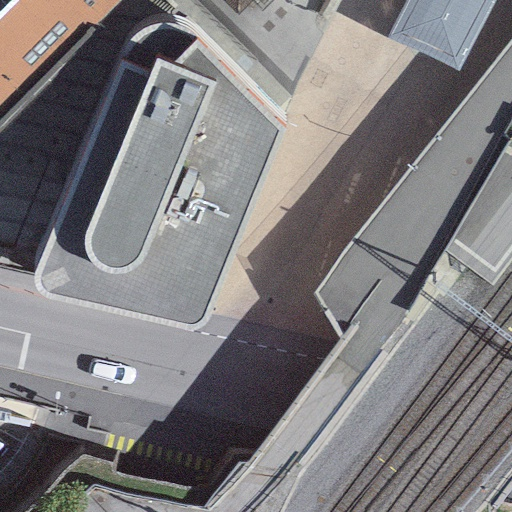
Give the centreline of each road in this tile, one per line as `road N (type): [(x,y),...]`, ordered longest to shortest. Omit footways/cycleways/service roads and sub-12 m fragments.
road 1 (tertiary): [(0,329),(511,450)]
road 2 (residential): [(508,0),(451,90),(338,159),(367,50),(393,0)]
